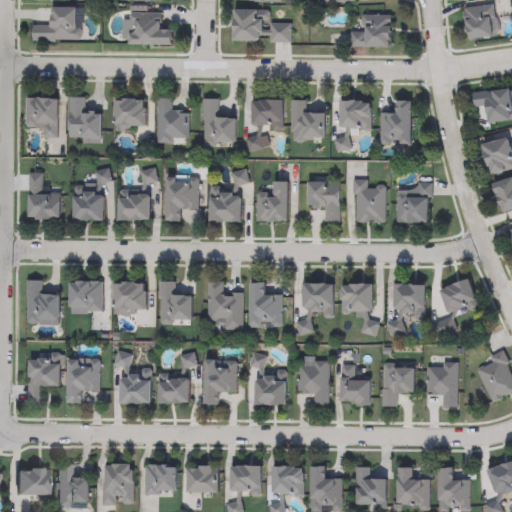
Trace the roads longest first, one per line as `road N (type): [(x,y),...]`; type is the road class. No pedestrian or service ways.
road 1 (residential): [(511,61),(437,71),(3,68)]
road 2 (residential): [(6,426),(22,433),(465,438),(511,428)]
road 3 (residential): [(2,250),(418,254),(482,244)]
road 4 (residential): [(6,426),(3,0)]
road 5 (residential): [(437,71),(467,199),(511,316)]
